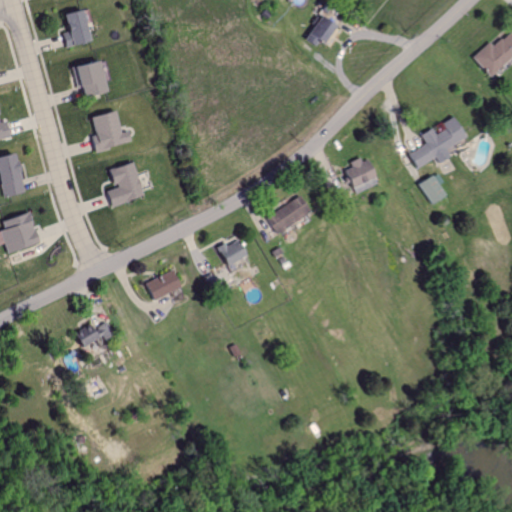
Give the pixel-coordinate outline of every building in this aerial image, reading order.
[(84,42),(76,10),(54,15),(62,47),(84,42)] [(332,25),(316,16),(304,37),(321,46),(332,25)] [(511,52),(511,33),(508,29),(488,47),(484,42),(467,58),(484,78),(511,52)] [(103,92),(96,60),(67,67),(74,98),(103,92)] [(83,118),(90,151),(126,143),(123,131),(115,132),(110,112),(83,118)] [(461,139),(449,117),(437,124),(441,130),(432,135),(428,129),(417,135),(422,144),(404,154),(412,169),(431,158),(434,164),(446,157),(442,149),(461,139)] [(0,197),(21,193),(18,179),(12,181),(6,154),(0,155),(0,197)] [(341,170),(347,188),(375,178),(367,156),(347,163),(348,168),(341,170)] [(101,192),(106,207),(140,196),(129,162),(104,170),(110,189),(101,192)] [(426,204),(441,196),(428,175),(414,184),(426,204)] [(264,216),(273,233),(305,216),(296,199),(264,216)] [(35,243),(25,212),(0,219),(0,244),(3,253),(35,243)] [(241,257),(231,238),(213,248),(223,267),(241,257)] [(149,301),(180,286),(172,269),(141,284),(149,301)] [(70,337),(77,348),(101,333),(94,322),(70,337)]
